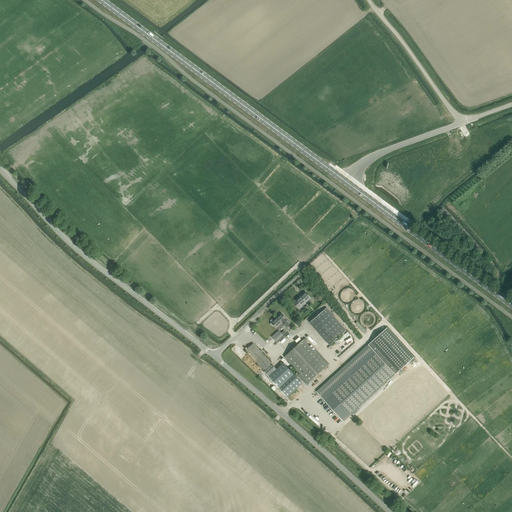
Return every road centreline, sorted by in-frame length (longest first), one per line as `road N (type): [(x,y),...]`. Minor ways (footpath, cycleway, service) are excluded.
road 1 (unclassified): [(388,511),(213,355),(87,258),(0,169)]
road 2 (primary): [(511,305),(102,0)]
road 3 (unclassified): [(464,117),(369,0)]
